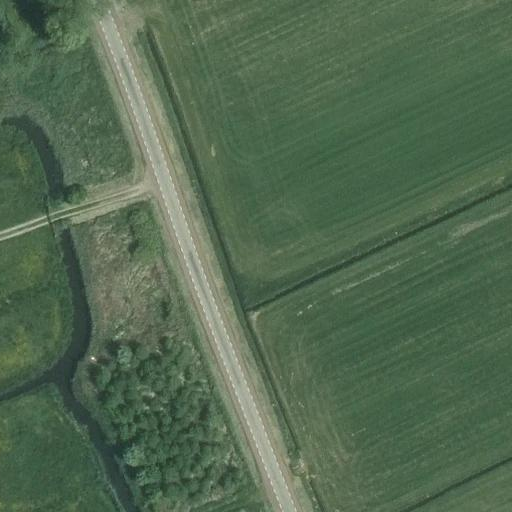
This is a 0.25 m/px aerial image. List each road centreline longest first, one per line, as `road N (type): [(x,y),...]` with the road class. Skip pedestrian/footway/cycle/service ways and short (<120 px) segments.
road 1 (tertiary): [(291,511),(91,0)]
road 2 (track): [(163,183),(0,240)]
